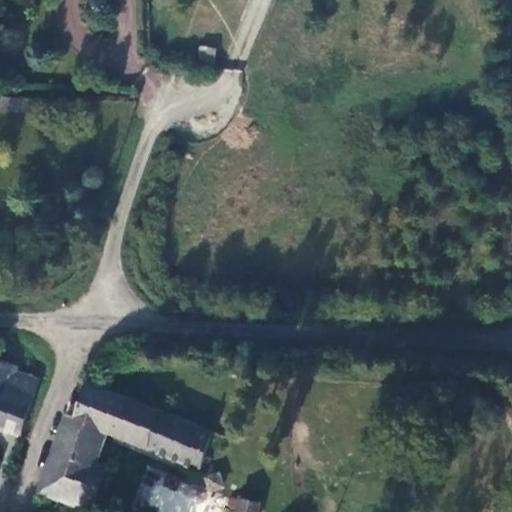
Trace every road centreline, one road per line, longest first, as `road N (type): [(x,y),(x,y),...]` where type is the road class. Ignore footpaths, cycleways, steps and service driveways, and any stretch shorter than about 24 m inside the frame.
road 1 (unclassified): [(511,339),(81,325)]
road 2 (residential): [(259,0),(232,80),(151,128),(81,325)]
road 3 (residential): [(81,325),(29,495)]
